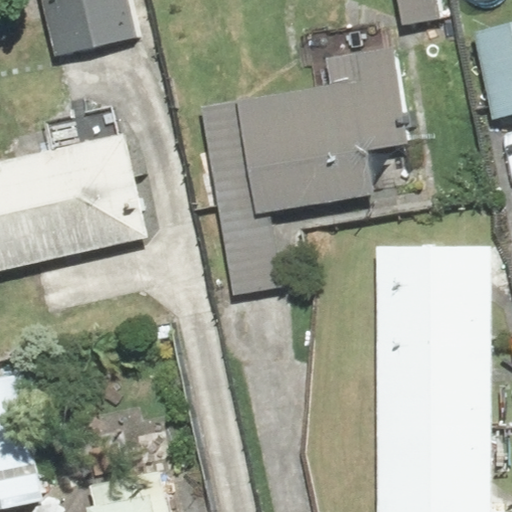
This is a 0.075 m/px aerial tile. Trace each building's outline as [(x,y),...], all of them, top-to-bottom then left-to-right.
[(143,0),(49,0),(61,56),(151,38),(143,0)] [(451,0),(406,0),(411,27),(455,20),(451,0)] [(511,27),(477,34),(494,123),(511,119),(511,27)] [(334,86),(204,107),(236,302),(287,294),(275,219),(379,202),(372,157),(416,150),(400,51),(330,62),(334,86)] [(129,135),(0,164),(0,278),(154,243),(129,135)] [(496,511),(495,248),(379,248),(379,511),(496,511)] [(31,374),(0,380),(0,511),(58,500),(31,374)] [(171,511),(164,474),(93,488),(98,511),(171,511)]
